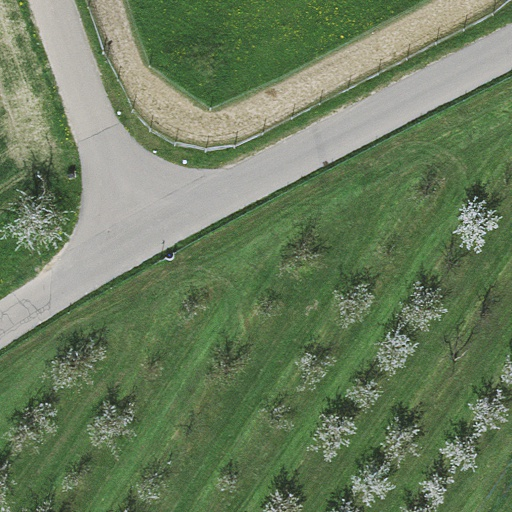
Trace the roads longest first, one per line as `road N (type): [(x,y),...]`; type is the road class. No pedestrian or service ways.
road 1 (residential): [(119,230),(511,34)]
road 2 (residential): [(119,230),(45,0)]
road 3 (residential): [(0,307),(119,230)]
